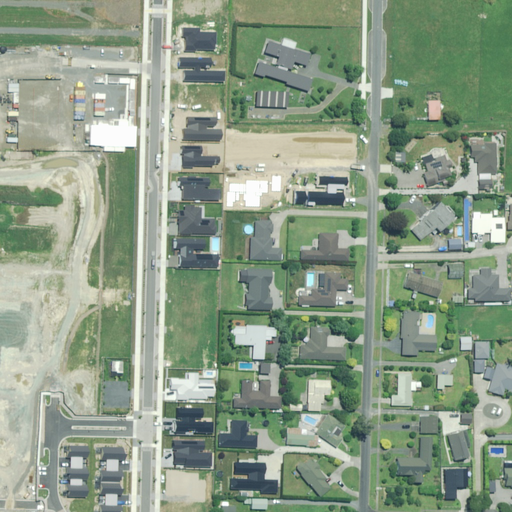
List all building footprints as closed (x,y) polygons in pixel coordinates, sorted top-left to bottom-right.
[(200,28),(183,28),(183,36),(186,36),(186,51),(196,51),(196,50),(216,50),(216,33),(200,32),(200,28)] [(311,54),(269,41),(265,52),(280,57),(277,63),(293,68),(295,61),(307,65),(311,54)] [(211,58),(180,57),(180,67),(194,67),(194,71),(187,71),(186,80),(224,81),(225,71),(200,71),(200,67),(211,67),(211,58)] [(259,62),(255,74),(264,77),(264,74),(287,82),(286,84),(309,91),(313,80),(259,62)] [(289,93),(258,91),(257,107),(288,108),(289,93)] [(440,120),(440,101),(429,101),(429,120),(440,120)] [(217,118),(189,117),(188,129),(185,129),(185,139),(221,140),(222,130),(206,130),(207,125),(217,126),(217,118)] [(498,174),(497,143),(485,143),(485,144),(471,145),(472,157),(475,157),(475,162),(479,162),(479,174),(498,174)] [(202,147),(183,146),(183,167),(192,167),(192,165),(220,166),(220,157),(202,156),(202,147)] [(446,161),(444,155),(434,158),(434,161),(426,164),(428,171),(424,173),(428,186),(438,183),(437,180),(451,176),(448,168),(451,167),(448,160),(446,161)] [(489,188),(489,176),(477,176),(477,188),(489,188)] [(296,192),(295,204),(343,205),(344,194),(336,194),(336,187),(348,187),(348,178),(319,177),(319,186),(328,186),(328,193),(296,192)] [(209,179),(180,178),(180,185),(183,185),(183,199),(220,200),(220,190),(205,189),(205,186),(209,186),(209,179)] [(446,208),(440,202),(411,230),(422,241),(435,228),(439,232),(456,215),(448,206),(446,208)] [(194,205),(186,205),(185,211),(180,211),(179,233),(215,234),(216,219),(201,219),(201,207),(194,207),(194,205)] [(492,214),(473,214),(473,235),(485,235),(485,233),(491,233),(491,243),(505,243),(505,218),(492,218),(492,214)] [(272,221),(256,221),(256,237),(252,237),(251,260),(282,260),(282,248),(273,248),(273,238),(271,238),(271,231),(275,231),(275,225),(272,225),(272,221)] [(339,234),(320,233),(320,251),(302,250),(302,259),(350,261),(350,249),(338,249),(339,234)] [(205,239),(176,239),(175,248),(181,248),(181,255),(178,255),(178,266),(218,267),(219,255),(192,254),(193,249),(205,249),(205,239)] [(463,249),(463,240),(450,240),(450,249),(463,249)] [(463,279),(464,264),(449,264),(449,279),(463,279)] [(271,270),(247,269),(242,268),(241,283),(250,283),(249,294),(246,293),(246,305),(249,306),(248,309),(272,310),(273,298),(270,297),(271,270)] [(491,275),(491,268),(481,268),(481,275),(474,275),(474,288),(469,288),(469,299),(476,299),(476,301),(511,301),(511,288),(500,288),(499,275),(491,275)] [(337,273),(325,273),(325,289),(313,289),(312,296),(300,296),(300,306),(336,306),(337,289),(348,290),(349,279),(337,279),(337,273)] [(443,283),(409,273),(405,287),(438,297),(443,283)] [(420,312),(404,312),(404,319),(402,319),(401,338),(403,338),(402,355),(418,356),(419,350),(436,351),(437,335),(418,334),(420,312)] [(246,326),(247,321),(234,320),(233,335),(235,335),(235,344),(254,345),(253,359),(265,360),(266,340),(271,340),(272,336),(275,337),(276,327),(246,326)] [(331,336),(331,328),(312,327),(311,340),(308,340),(308,345),(301,345),(301,359),(346,361),(347,348),(328,347),(328,335),(331,336)] [(472,350),(472,337),(462,337),(461,350),(472,350)] [(476,342),(476,369),(481,369),(481,359),(489,359),(489,342),(476,342)] [(271,364),(262,363),(261,373),(270,374),(271,364)] [(511,366),(498,363),(490,391),(504,396),(506,389),(509,390),(508,392),(511,393),(511,366)] [(189,379),(171,378),(171,389),(178,389),(177,398),(207,399),(207,396),(215,396),(215,384),(198,384),(198,373),(189,373),(189,379)] [(412,375),(399,374),(398,396),(392,395),(392,405),(413,406),(413,399),(411,399),(411,390),(416,391),(417,382),(412,382),(412,375)] [(438,389),(444,389),(444,386),(453,386),(453,376),(438,375),(438,389)] [(234,398),(234,408),(283,410),(283,397),(271,396),(272,381),(261,380),(260,391),(252,391),(252,381),(243,381),(242,399),(234,398)] [(331,381),(309,380),(309,411),(322,411),(322,404),(324,404),(324,395),(330,395),(331,381)] [(203,409),(176,408),(176,417),(183,418),(183,422),(175,421),(175,432),(213,433),(213,423),(195,422),(195,417),(203,417),(203,409)] [(350,429),(329,415),(328,417),(325,415),(317,426),(320,428),(316,434),(337,448),(342,441),(344,442),(348,435),(346,434),(350,429)] [(439,424),(439,417),(422,417),(421,433),(439,434),(439,424)] [(247,421),(232,420),(232,434),(219,434),(219,446),(256,447),(256,436),(246,436),(247,421)] [(470,457),(462,432),(448,436),(456,461),(470,457)] [(319,436),(288,434),(287,444),(318,446),(319,436)] [(433,437),(421,437),(420,458),(397,458),(397,475),(409,475),(409,482),(423,483),(424,470),(431,471),(433,437)] [(204,442),(175,441),(174,463),(186,463),(186,466),(211,466),(212,453),(204,453),(204,442)] [(304,461),(296,467),(311,486),(312,486),(321,497),(331,489),(325,480),(327,478),(315,464),(311,459),(306,463),(304,461)] [(232,479),(231,489),(262,490),(262,493),(277,493),(278,480),(266,480),(266,464),(235,463),(234,473),(248,474),(248,479),(232,479)] [(467,469),(446,469),(446,498),(456,498),(456,487),(468,486),(467,469)] [(267,499),(245,499),(245,504),(252,505),(252,509),(267,509),(267,499)]
